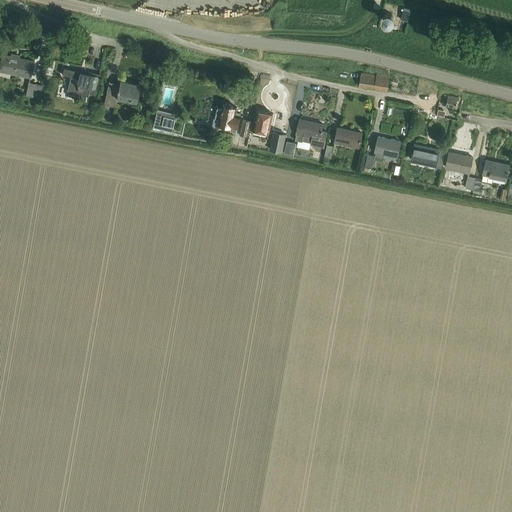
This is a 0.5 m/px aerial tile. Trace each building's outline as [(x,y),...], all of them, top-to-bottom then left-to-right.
[(390,25),(392,24),(393,23),(395,22),(396,20),(396,19),(396,17),(395,15),(394,13),(393,12),(391,12),(389,11),(388,12),(386,12),(384,13),(383,15),(383,17),(383,18),(383,20),(384,22),(385,23),(387,24),(388,25),(390,25)] [(409,22),(411,12),(405,11),(402,20),(409,22)] [(18,57),(3,54),(0,65),(0,70),(15,74),(30,77),(34,61),(18,57)] [(81,72),(64,68),(62,75),(70,77),(67,91),(81,94),(80,101),(87,103),(89,94),(96,95),(101,74),(81,70),(81,72)] [(377,75),(361,73),(359,86),(388,91),(390,76),(377,74),(377,75)] [(141,84),(120,80),(119,84),(109,81),(104,105),(115,107),(117,97),(137,102),(141,84)] [(40,99),(43,85),(29,82),(26,96),(40,99)] [(456,107),(458,98),(444,94),(442,104),(456,107)] [(232,106),(230,104),(227,103),(225,104),(224,104),(223,109),(217,108),(215,118),(221,119),(219,130),(236,133),(237,126),(239,127),(242,114),(236,113),(237,107),(232,106)] [(161,110),(156,127),(173,132),(177,114),(161,110)] [(268,137),(273,113),(258,110),(253,135),(268,137)] [(248,147),(249,141),(250,136),(248,135),(251,120),(244,119),(240,139),(242,139),(241,146),(248,147)] [(325,148),(329,132),(322,130),(323,124),(300,119),(296,134),(297,134),(296,140),(303,142),(303,141),(311,143),(311,145),(325,148)] [(359,148),(363,132),(338,127),(335,142),(359,148)] [(283,152),(286,134),(274,131),(271,150),(283,152)] [(398,157),(401,141),(379,136),(375,152),(398,157)] [(295,155),(297,143),(287,141),(285,153),(295,155)] [(442,169),(446,151),(416,144),(412,160),(436,165),(435,168),(442,169)] [(332,158),(334,146),(328,145),(325,156),(332,158)] [(469,173),(472,157),(450,152),(446,168),(469,173)] [(373,167),(375,155),(368,154),(368,155),(366,163),(366,166),(373,167)] [(507,179),(510,164),(487,159),(483,179),(476,177),(474,190),(480,191),(482,181),(492,184),(494,176),(507,179)] [(468,176),(465,188),(473,189),(474,190),(476,177),(475,177),(468,176)]
